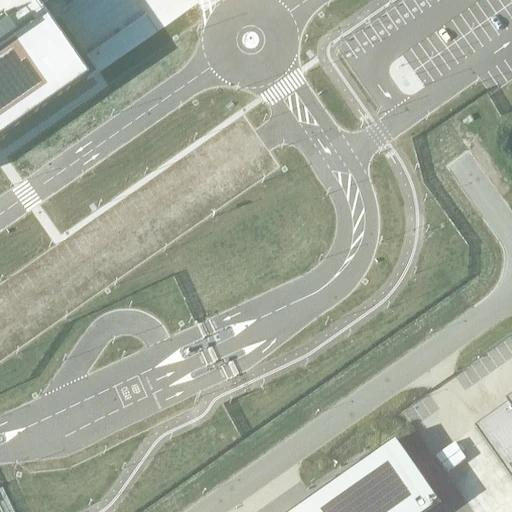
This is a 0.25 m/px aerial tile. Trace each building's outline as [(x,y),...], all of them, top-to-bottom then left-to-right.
[(28,0),(0,0),(0,142),(86,82),(28,0)] [(429,161),(417,167),(429,192),(441,187),(429,161)] [(450,168),(440,175),(468,210),(477,202),(450,168)] [(507,406),(474,429),(511,482),(511,396),(504,402),(507,406)] [(395,441),(294,511),(433,511),(441,507),(395,441)]
